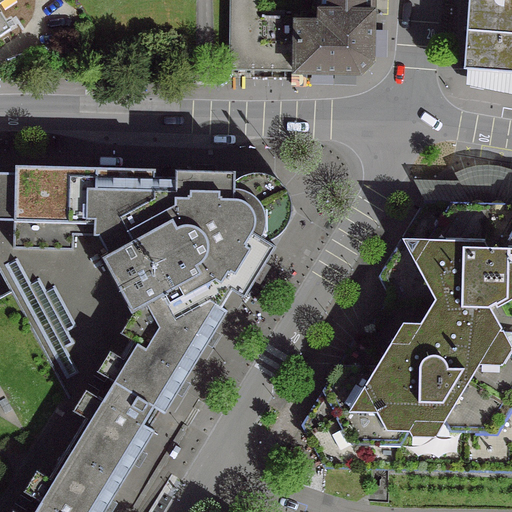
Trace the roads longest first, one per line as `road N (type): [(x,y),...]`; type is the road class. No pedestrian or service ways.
road 1 (residential): [(0,111),(408,121)]
road 2 (residential): [(408,121),(289,336)]
road 3 (residential): [(343,511),(265,482),(221,452)]
road 4 (residential): [(289,336),(221,452)]
road 5 (residential): [(418,0),(408,121)]
